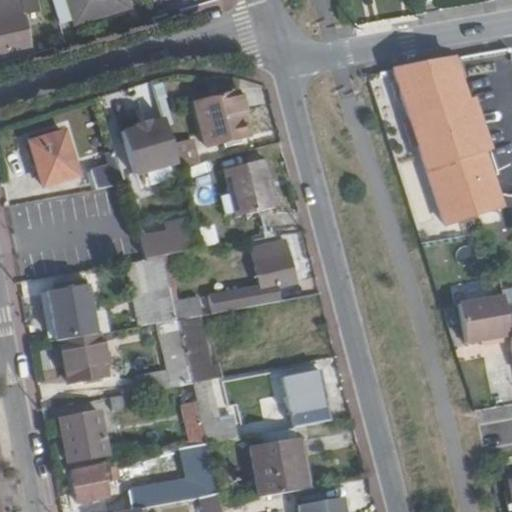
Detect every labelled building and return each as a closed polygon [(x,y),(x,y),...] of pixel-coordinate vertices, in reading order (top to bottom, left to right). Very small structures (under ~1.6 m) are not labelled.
[(0,0),(0,50),(26,45),(21,13),(35,10),(32,0),(0,0)] [(49,0),(55,20),(72,15),(74,21),(127,6),(125,0),(49,0)] [(498,208),(457,79),(486,73),(481,56),(391,73),(441,226),(498,208)] [(250,136),(239,94),(198,106),(209,148),(227,143),(250,136)] [(136,177),(179,164),(173,145),(165,121),(151,125),(137,130),(123,134),(136,177)] [(33,142),(45,186),(78,176),(65,132),(33,142)] [(179,164),(180,170),(204,164),(198,139),(173,145),(179,164)] [(224,170),(236,218),(278,207),(266,160),(224,170)] [(97,190),(126,184),(119,164),(92,172),(97,190)] [(143,240),(149,260),(162,257),(205,250),(197,223),(170,230),(171,233),(143,240)] [(213,314),(280,301),(277,288),(296,284),(288,242),(254,249),(261,281),(208,291),(213,314)] [(173,299),(162,257),(149,260),(143,261),(151,294),(150,294),(157,325),(178,321),(173,299)] [(64,341),(97,335),(88,285),(49,291),(57,342),(64,341)] [(195,295),(173,299),(178,321),(200,317),(195,295)] [(511,309),(503,311),(501,298),(458,305),(464,344),(492,340),(493,344),(509,342),(511,362),(511,309)] [(193,383),(223,377),(218,358),(210,360),(200,317),(178,321),(182,338),(193,383)] [(182,338),(178,321),(157,325),(161,343),(182,338)] [(111,376),(104,334),(97,335),(64,341),(72,383),(111,376)] [(176,386),(193,383),(182,338),(161,343),(168,372),(172,386),(176,386)] [(300,428),(332,422),(328,407),(330,407),(330,403),(327,403),(321,373),(323,373),(323,370),(281,379),(282,382),(284,382),(290,412),(288,412),(289,415),(291,415),(294,429),(300,428)] [(172,386),(168,372),(137,377),(140,392),(172,386)] [(229,402),(223,377),(193,383),(207,444),(238,439),(231,410),(217,413),(215,405),(229,402)] [(176,386),(190,447),(207,444),(193,383),(176,386)] [(139,393),(110,398),(113,413),(141,408),(139,393)] [(68,462),(106,455),(99,411),(60,418),(68,462)] [(294,429),(250,437),(252,449),(302,440),(300,428),(294,429)] [(252,449),(261,498),(308,489),(311,488),(302,440),(252,449)] [(207,444),(190,447),(203,499),(220,496),(207,444)] [(102,465),(105,480),(119,477),(117,462),(102,465)] [(108,496),(105,480),(102,465),(72,470),(78,501),(108,496)] [(142,509),(167,505),(164,488),(131,494),(134,511),(142,509)] [(206,511),(223,511),(222,505),(220,496),(203,499),(206,511)] [(347,511),(345,498),(301,505),(302,511),(347,511)]
